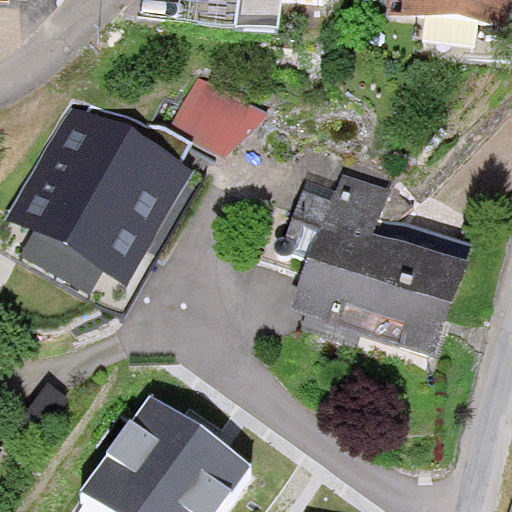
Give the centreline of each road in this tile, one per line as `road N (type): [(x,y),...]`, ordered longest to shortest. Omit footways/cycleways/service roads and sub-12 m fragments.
road 1 (unclassified): [(472,511),(511,348)]
road 2 (residential): [(101,0),(0,86)]
